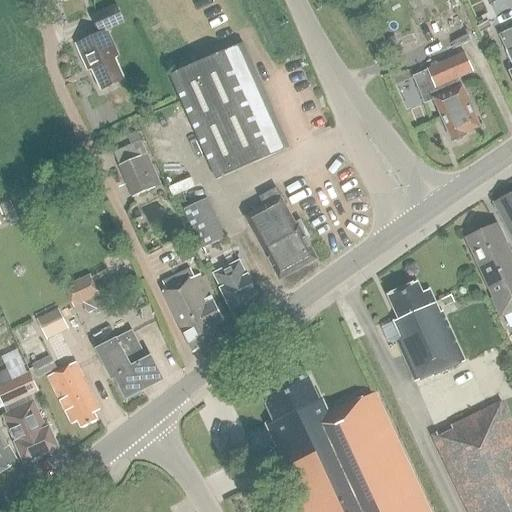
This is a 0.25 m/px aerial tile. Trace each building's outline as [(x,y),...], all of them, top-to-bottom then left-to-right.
[(124,26),(115,7),(90,18),(99,37),(75,48),(87,74),(91,72),(101,93),(123,83),(114,62),(118,60),(106,35),(124,26)] [(511,29),(498,36),(511,66),(511,72),(509,74),(511,81),(511,29)] [(245,46),(173,78),(217,180),(290,148),(245,46)] [(450,82),(473,72),(465,53),(427,70),(435,89),(450,82)] [(476,130),(459,90),(454,92),(450,82),(435,89),(440,98),(432,102),(450,143),(465,137),(464,135),(476,130)] [(131,145),(140,141),(136,132),(126,136),(131,145)] [(147,154),(119,167),(132,197),(160,185),(147,154)] [(308,238),(303,231),(299,223),(295,226),(276,192),(259,201),(264,210),(246,220),(264,253),(280,281),(316,261),(304,241),(308,238)] [(511,241),(511,194),(492,205),(511,241)] [(182,212),(201,251),(227,238),(208,199),(182,212)] [(511,313),(511,261),(509,255),(507,256),(493,227),(465,242),(492,298),(489,299),(499,321),(511,313)] [(185,263),(195,259),(190,247),(180,252),(185,263)] [(257,296),(247,276),(245,277),(238,264),(214,277),(222,292),(220,293),(230,312),(246,304),(245,302),(257,296)] [(203,269),(207,277),(215,273),(210,265),(203,269)] [(65,289),(74,308),(100,297),(91,277),(65,289)] [(223,322),(211,298),(209,299),(199,278),(164,295),(186,341),(192,354),(220,340),(214,327),(223,322)] [(463,364),(441,315),(438,316),(427,293),(421,296),(416,285),(386,298),(397,321),(392,323),(399,340),(394,343),(413,385),(431,377),(432,378),(463,364)] [(106,310),(100,297),(83,304),(88,314),(95,310),(97,315),(106,310)] [(47,341),(69,330),(59,310),(37,321),(47,341)] [(162,381),(151,360),(147,362),(132,333),(97,352),(113,382),(118,380),(128,399),(145,390),(162,381)] [(31,366),(39,379),(56,369),(49,356),(31,366)] [(98,412),(75,366),(47,379),(71,426),(77,423),(81,430),(96,423),(92,415),(98,412)] [(0,408),(3,408),(7,416),(3,417),(24,464),(58,450),(49,429),(45,431),(30,397),(36,395),(28,377),(11,384),(6,373),(0,375),(0,408)] [(297,511),(428,511),(378,403),(374,405),(370,396),(327,416),(321,401),(317,403),(307,380),(262,400),(272,423),(265,427),(276,451),(273,452),(281,469),(278,470),(297,511)] [(437,434),(430,438),(464,511),(511,511),(511,428),(501,404),(451,427),(453,431),(438,438),(437,434)] [(0,474),(15,465),(0,440),(0,474)] [(261,469),(272,464),(267,453),(256,458),(261,469)]
